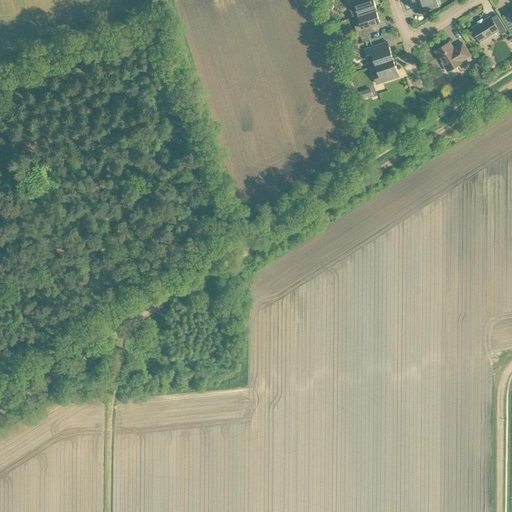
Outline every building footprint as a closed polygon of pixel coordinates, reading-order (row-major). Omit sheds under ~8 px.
[(376,10),(376,11),(377,10),(373,0),(365,0),(362,1),(361,0),(345,0),(349,10),(352,9),(354,17),(358,16),(359,16),(376,10)] [(410,0),(414,9),(423,6),(425,11),(439,7),(436,0),(410,0)] [(380,23),(376,11),(376,10),(359,16),(358,16),(361,24),(355,26),(358,37),(361,36),(363,42),(370,40),(368,34),(371,33),(369,26),(380,23)] [(511,10),(502,17),(511,31),(511,10)] [(473,37),(478,38),(480,42),(498,31),(501,35),(507,31),(499,19),(494,22),(491,18),(490,16),(472,28),(474,32),(473,37)] [(375,65),(393,59),(387,42),(365,50),(369,60),(373,59),(375,65)] [(449,42),(435,51),(443,63),(442,63),(447,72),(462,62),(461,61),(471,56),(463,43),(453,49),(449,42)] [(345,57),(359,52),(356,44),(342,49),(345,57)] [(393,59),(375,65),(378,72),(373,73),(376,84),(399,76),(393,59)] [(368,89),(358,92),(360,99),(371,96),(368,89)]
